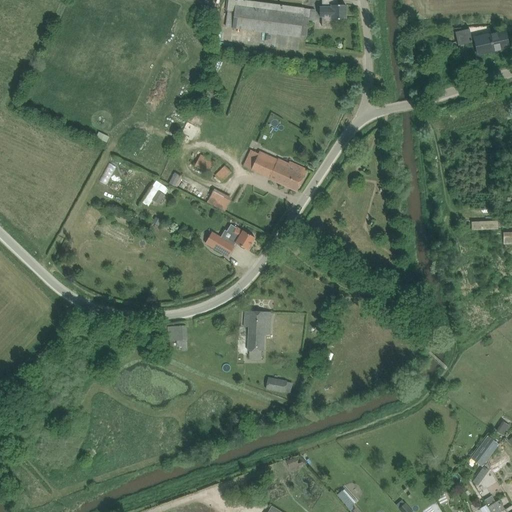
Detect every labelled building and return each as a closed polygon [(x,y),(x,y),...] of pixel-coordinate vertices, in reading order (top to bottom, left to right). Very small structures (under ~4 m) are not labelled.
[(266,33),(270,4),(240,0),(226,0),(226,10),(228,10),(228,11),(235,11),(232,28),(266,33)] [(320,8),(320,15),(322,15),(322,25),(333,25),(333,19),(346,19),(346,5),(334,5),(334,2),(322,2),(322,8),(320,8)] [(309,18),(310,9),(270,4),(266,33),(300,37),(300,36),(307,36),(309,20),(309,18)] [(473,44),(470,30),(455,33),(459,47),(473,44)] [(509,48),(508,43),(505,32),(474,39),(478,55),(478,53),(486,51),(486,53),(509,48)] [(432,49),(434,58),(446,55),(444,46),(432,49)] [(96,137),(107,142),(109,137),(99,132),(96,137)] [(251,169),(297,190),(307,169),(290,162),(289,164),(259,151),(255,160),(251,169)] [(209,173),(214,163),(200,156),(195,166),(209,173)] [(221,182),(232,172),(226,166),(216,176),(221,182)] [(183,177),(181,176),(175,173),(169,183),(177,187),(183,177)] [(227,209),(233,197),(215,188),(208,200),(227,209)] [(158,191),(152,200),(159,204),(165,195),(158,191)] [(156,217),(152,223),(159,226),(162,221),(156,217)] [(498,220),(472,221),(473,229),(498,228),(498,220)] [(255,238),(242,230),(237,227),(236,228),(231,225),(227,231),(232,234),(229,239),(235,242),(235,243),(248,250),(255,238)] [(511,232),(503,233),(504,244),(511,244),(511,232)] [(206,242),(206,243),(228,256),(234,246),(217,236),(211,246),(207,243),(207,242),(206,242)] [(249,359),(261,360),(261,352),(264,352),(265,335),(270,335),(271,312),(245,311),(245,327),(250,327),(249,351),(250,351),(249,359)] [(168,341),(177,341),(177,347),(182,347),(182,351),(187,350),(187,340),(186,325),(172,326),(172,327),(167,327),(168,341)] [(318,372),(325,375),(333,354),(326,351),(318,372)] [(291,392),(293,383),(287,382),(287,381),(269,378),(267,388),(285,392),(286,391),(291,392)] [(488,436),(474,453),(485,461),(499,444),(488,436)] [(492,470),(502,465),(510,460),(507,456),(495,463),(490,466),(492,470)] [(289,467),(298,464),(296,457),(287,461),(289,467)] [(479,483),(488,469),(482,466),(474,480),(479,483)] [(349,508),(357,501),(346,488),(338,495),(349,508)] [(495,502),(492,496),(485,500),(488,506),(495,502)] [(500,500),(488,507),(490,511),(511,511),(511,504),(505,509),(500,500)] [(413,511),(405,503),(399,508),(398,509),(401,511),(413,511)]
